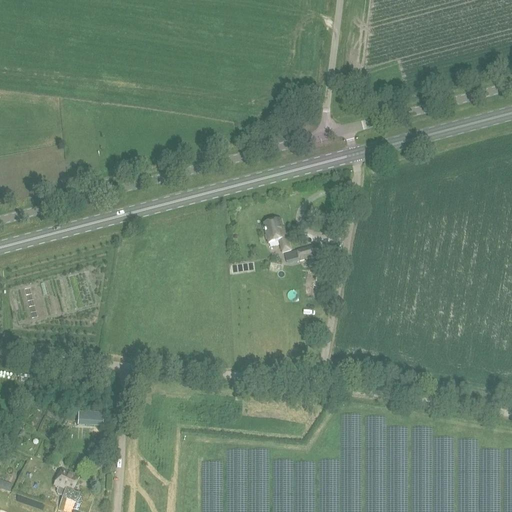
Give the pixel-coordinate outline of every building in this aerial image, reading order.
[(282,253),(291,251),(287,236),(285,236),(280,220),(263,224),(269,244),(279,241),(282,253)] [(300,262),(320,256),(318,246),(297,252),(300,262)] [(272,293),(288,293),(288,278),(272,278),(272,293)] [(79,416),(80,427),(103,426),(102,415),(79,416)] [(51,464),(57,465),(59,456),(50,454),(50,457),(52,458),(51,464)] [(74,493),(72,492),(79,478),(61,469),(53,486),(58,488),(56,492),(57,495),(63,498),(58,509),(64,511),(87,511),(95,496),(81,490),(78,496),(74,495),(74,493)] [(12,486),(0,481),(0,489),(10,493),(12,486)]
